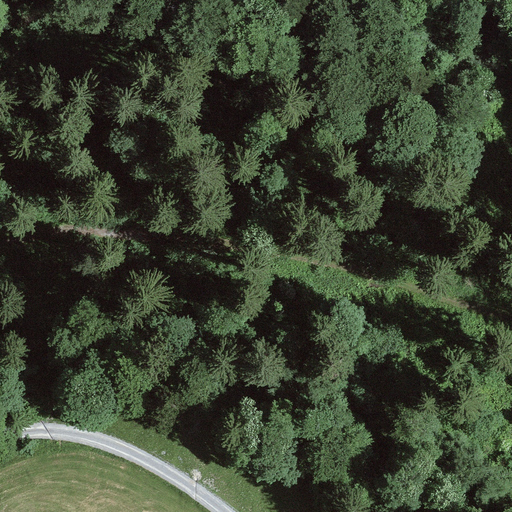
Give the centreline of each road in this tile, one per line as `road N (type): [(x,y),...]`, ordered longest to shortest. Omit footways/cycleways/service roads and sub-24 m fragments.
road 1 (track): [(0,238),(82,225),(311,264),(511,321)]
road 2 (track): [(0,430),(62,433),(136,455),(224,511)]
